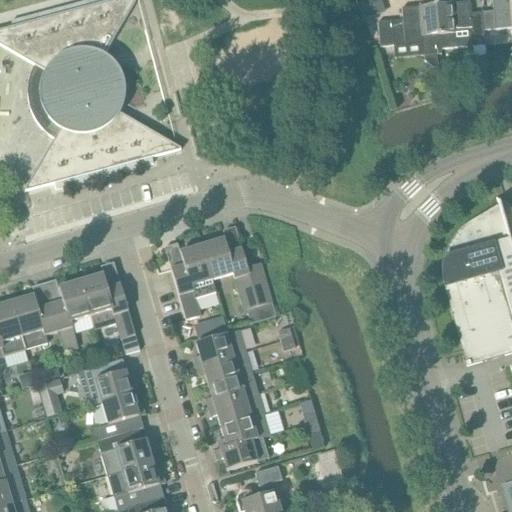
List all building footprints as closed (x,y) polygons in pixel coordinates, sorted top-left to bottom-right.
[(24,193),(54,185),(56,190),(153,165),(151,159),(180,151),(181,150),(119,114),(121,111),(122,108),(123,104),(124,101),(124,97),(125,93),(124,90),(124,86),(123,83),(122,79),(121,76),(119,72),(117,69),(115,66),(112,64),(110,61),(107,59),(104,57),(136,0),(118,0),(110,2),(109,0),(95,0),(11,23),(12,28),(0,31),(0,46),(34,67),(32,71),(30,75),(29,80),(27,84),(27,89),(27,94),(27,99),(27,103),(28,108),(30,113),(31,117),(34,121),(36,126),(39,129),(42,133),(46,136),(49,139),(53,142),(24,193)] [(493,12),(482,14),(484,32),(511,29),(511,36),(511,0),(502,0),(492,1),(493,12)] [(470,3),(435,6),(440,56),(441,56),(441,51),(485,47),(484,32),(482,14),(471,15),(470,3)] [(391,22),(377,23),(380,49),(393,47),(406,46),(405,40),(421,38),(423,58),(424,57),(437,56),(440,56),(435,6),(401,10),(402,21),(391,22)] [(511,215),(509,216),(506,217),(503,218),(500,206),(497,197),(496,197),(498,207),(471,223),(463,228),(457,234),(454,238),(451,242),(449,246),(446,251),(445,255),(444,260),(443,265),(442,270),(442,274),(442,279),(443,284),(444,289),(445,292),(447,297),(462,350),(463,353),(467,367),(484,362),(511,354),(511,215)] [(202,248),(212,282),(232,276),(247,272),(247,270),(241,251),(228,254),(224,241),(202,248)] [(183,268),(170,272),(185,322),(200,318),(194,300),(215,294),(212,282),(202,248),(179,254),(183,268)] [(244,313),(249,312),(252,325),(275,318),(260,266),(247,270),(247,272),(232,276),(234,281),(244,313)] [(103,277),(81,284),(95,331),(116,325),(121,342),(135,337),(120,287),(107,290),(103,277)] [(62,304),(50,307),(58,333),(64,353),(73,351),(71,343),(76,342),(72,329),(71,324),(90,318),(94,331),(95,331),(81,284),(58,290),(62,304)] [(34,298),(11,304),(26,352),(48,345),(45,337),(58,333),(50,307),(38,311),(34,298)] [(0,350),(1,350),(3,358),(3,359),(7,370),(29,364),(26,352),(11,304),(0,307),(0,350)] [(281,344),(292,340),(289,331),(278,334),(281,344)] [(199,358),(193,360),(196,369),(232,358),(244,354),(237,333),(226,336),(196,345),(199,358)] [(292,340),(281,344),(284,353),(295,350),(292,340)] [(232,358),(196,369),(198,377),(205,376),(208,387),(238,378),(250,375),(244,354),(232,358)] [(122,361),(77,375),(80,385),(80,387),(87,409),(101,405),(131,396),(128,383),(134,381),(131,372),(126,373),(122,361)] [(57,371),(39,376),(41,384),(59,378),(57,371)] [(293,385),(304,382),(301,372),(290,375),(293,385)] [(32,375),(21,378),(24,389),(35,386),(32,375)] [(80,385),(77,375),(71,377),(67,378),(70,388),(80,385)] [(212,399),(205,401),(208,410),(245,399),(256,396),(250,375),(238,378),(208,387),(212,399)] [(51,384),(37,388),(42,404),(58,399),(57,396),(63,395),(59,381),(51,383),(51,384)] [(304,382),(293,385),(296,394),(307,391),(304,382)] [(36,388),(28,390),(33,406),(41,404),(36,388)] [(103,428),(93,431),(97,443),(142,430),(138,418),(144,417),(141,407),(135,409),(131,396),(101,405),(108,427),(103,428)] [(245,399),(208,410),(211,419),(217,417),(220,429),(251,420),(263,416),(256,396),(245,399)] [(305,426),(316,423),(314,413),(303,417),(305,426)] [(220,451),(214,453),(269,437),(263,416),(251,420),(220,429),(224,441),(218,443),(220,451)] [(316,423),(305,426),(308,436),(319,433),(316,423)] [(142,430),(97,443),(100,456),(107,478),(152,465),(148,452),(154,450),(151,440),(145,442),(142,430)] [(0,472),(6,470),(16,467),(12,455),(6,433),(0,434),(0,472)] [(269,437),(214,453),(217,462),(223,460),(227,473),(257,464),(268,460),(262,440),(269,438),(269,437)] [(101,504),(98,505),(100,511),(117,511),(162,499),(159,487),(164,485),(162,476),(156,478),(152,465),(107,478),(107,480),(113,499),(101,503),(101,504)] [(0,509),(11,506),(26,502),(19,480),(16,467),(6,470),(0,472),(0,509)] [(236,500),(236,502),(236,504),(236,505),(238,511),(279,511),(272,485),(282,482),(278,468),(255,475),(261,497),(254,500),(254,498),(253,497),(252,495),(250,494),(249,494),(248,493),(246,493),(244,493),(243,493),(241,494),(240,494),(239,495),(238,496),(237,498),(236,499),(236,500)] [(162,499),(117,511),(172,511),(172,509),(166,511),(162,499)] [(0,511),(28,511),(26,502),(11,506),(0,509),(0,511)]
